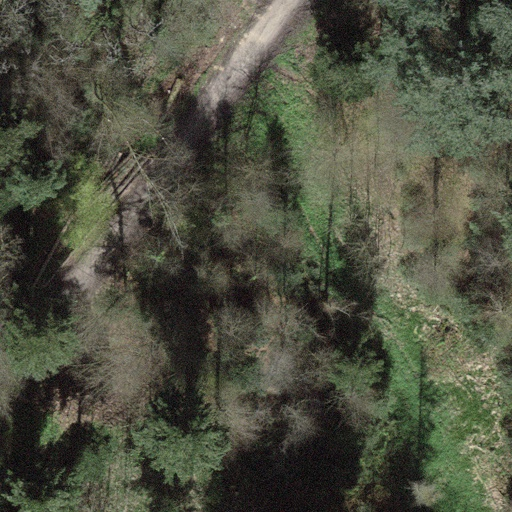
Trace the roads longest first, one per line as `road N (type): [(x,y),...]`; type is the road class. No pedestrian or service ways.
road 1 (track): [(420,511),(191,49)]
road 2 (unclassified): [(0,322),(191,49),(237,0)]
